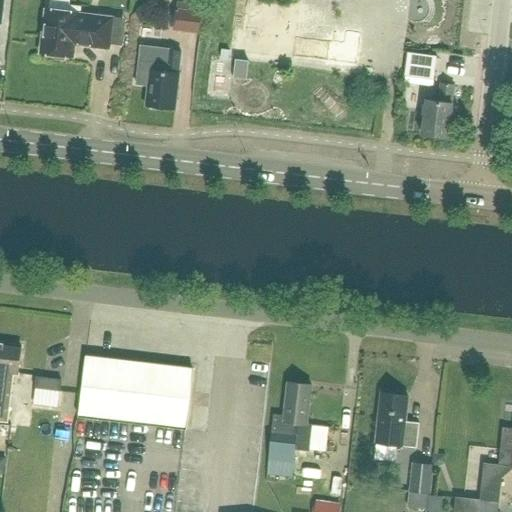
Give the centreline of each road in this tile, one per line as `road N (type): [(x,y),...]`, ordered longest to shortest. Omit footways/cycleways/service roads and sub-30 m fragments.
road 1 (unclassified): [(511,344),(0,283)]
road 2 (tertiary): [(479,195),(0,145)]
road 3 (residential): [(479,195),(503,0)]
